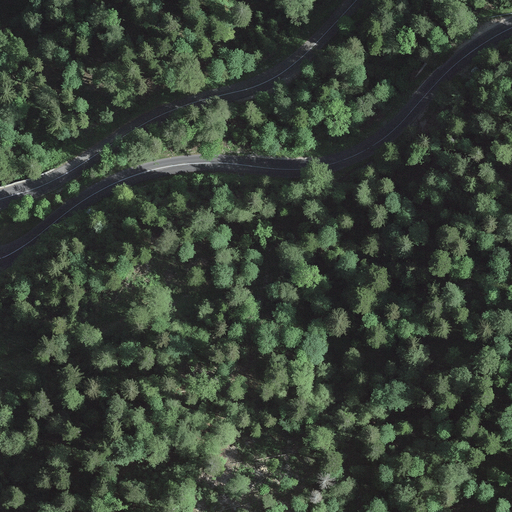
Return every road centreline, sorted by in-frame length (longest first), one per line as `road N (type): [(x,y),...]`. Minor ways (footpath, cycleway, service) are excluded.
road 1 (secondary): [(0,258),(91,194),(143,172),(215,162),(296,169),(347,159),(388,134),(462,57),(511,27)]
road 2 (secondary): [(356,0),(280,73),(165,112),(57,177),(0,198)]
